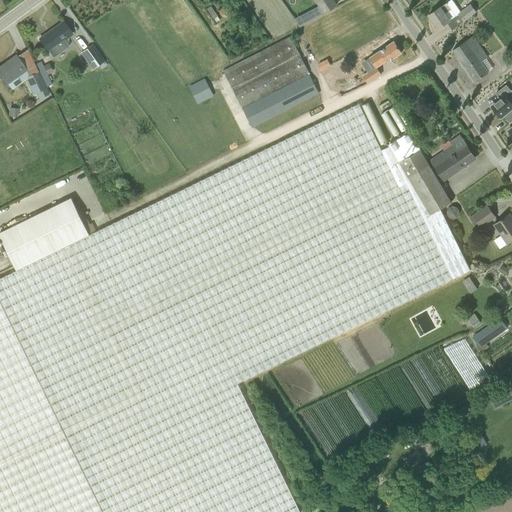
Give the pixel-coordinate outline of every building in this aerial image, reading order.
[(315,0),(325,14),(338,7),(332,0),(315,0)] [(429,15),(438,29),(450,21),(450,20),(456,16),(447,3),(441,8),(441,7),(429,15)] [(457,14),(463,22),(476,12),(470,4),(457,14)] [(72,34),(63,22),(39,39),(48,51),(53,57),(70,45),(65,39),(72,34)] [(473,36),(461,44),(453,50),(475,82),(488,72),(482,62),(488,57),(473,36)] [(370,58),(376,67),(377,68),(387,61),(388,62),(402,53),(394,41),(370,58)] [(93,44),(92,45),(80,53),(92,69),(105,60),(93,44)] [(17,55),(0,67),(0,74),(6,84),(17,76),(22,83),(26,80),(33,95),(37,93),(39,99),(49,95),(28,49),(17,56),(17,55)] [(327,60),(319,64),(319,65),(321,70),(330,65),(327,60)] [(47,74),(53,72),(49,63),(39,66),(47,87),(51,85),(47,74)] [(363,76),(368,83),(381,75),(377,68),(376,67),(363,76)] [(310,73),(243,108),(252,127),(320,93),(310,73)] [(205,80),(190,87),(198,103),(213,95),(205,80)] [(511,91),(506,85),(496,94),(500,99),(491,106),(501,118),(503,115),(507,119),(511,115),(511,103),(509,99),(511,97),(508,93),(511,91)] [(390,100),(380,105),(382,110),(392,104),(390,100)] [(387,141),(368,101),(361,104),(381,144),(387,141)] [(382,149),(361,105),(360,103),(90,235),(17,270),(0,278),(0,511),(300,511),(237,383),(470,270),(440,208),(430,215),(400,163),(389,146),(382,149)] [(421,150),(411,133),(390,145),(389,146),(400,163),(421,150)] [(444,180),(459,170),(476,158),(467,145),(459,150),(455,144),(431,161),(444,180)] [(421,150),(400,163),(430,215),(440,208),(451,201),(421,150)] [(0,232),(0,235),(10,256),(17,270),(90,235),(72,198),(0,232)] [(445,212),(453,220),(461,213),(453,204),(445,212)] [(487,205),(473,215),(470,217),(478,229),(496,217),(487,205)] [(511,216),(510,214),(494,225),(507,244),(511,240),(511,216)] [(469,292),(476,289),(470,276),(463,279),(469,292)] [(478,310),(473,313),(467,317),(474,328),(481,323),(478,318),(482,316),(478,310)] [(480,348),(495,337),(487,326),(472,337),(480,348)] [(498,407),(511,399),(511,398),(508,389),(493,397),(498,407)]
